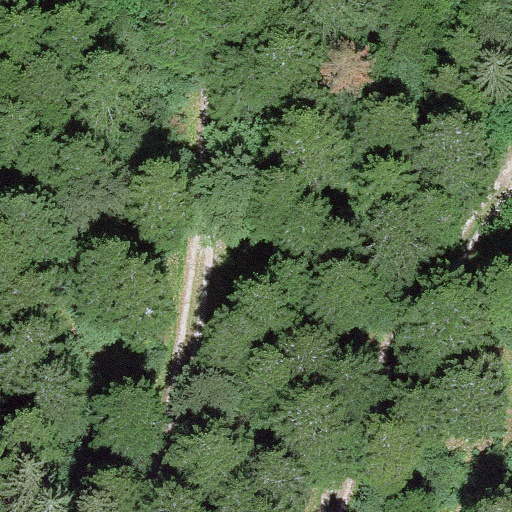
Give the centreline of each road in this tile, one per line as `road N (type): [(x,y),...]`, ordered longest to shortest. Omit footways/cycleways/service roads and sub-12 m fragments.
road 1 (track): [(149,511),(194,309),(222,0)]
road 2 (track): [(336,511),(374,400),(412,325),(511,179)]
